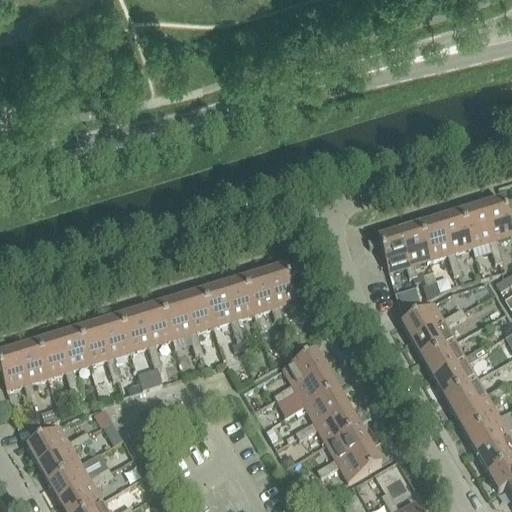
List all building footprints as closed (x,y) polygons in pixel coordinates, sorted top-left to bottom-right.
[(499,255),(496,245),(511,239),(511,234),(502,203),(481,210),(492,246),(488,247),(491,257),(499,255)] [(492,246),(481,210),(460,216),(472,252),(488,247),(492,246)] [(460,216),(440,222),(451,259),(447,260),(450,270),(458,268),(455,257),(472,252),(460,216)] [(430,265),(447,260),(451,259),(440,222),(419,229),(430,265)] [(413,270),(430,265),(419,229),(398,235),(410,271),(406,273),(409,283),(413,282),(417,281),(413,270)] [(388,278),(406,273),(410,271),(398,235),(367,245),(369,252),(380,249),(388,278)] [(491,257),(495,268),(502,265),(499,255),(491,257)] [(296,267),(264,277),(275,313),(271,314),(274,324),(282,322),(279,311),(296,306),(288,278),(298,274),(296,267)] [(458,268),(450,270),(453,280),(461,278),(458,268)] [(511,268),(499,275),(504,285),(511,280),(511,268)] [(275,313),(264,277),(243,283),(254,319),(271,314),(275,313)] [(243,283),(223,289),(234,325),(230,326),(233,337),(241,334),(238,324),(254,319),(243,283)] [(234,325),(223,289),(202,296),(213,332),(230,326),(234,325)] [(415,294),(395,300),(401,320),(420,309),(415,294)] [(202,296),(181,302),(193,338),(189,339),(192,349),(200,347),(196,337),(213,332),(202,296)] [(161,308),(172,344),(189,339),(193,338),(181,302),(161,308)] [(161,308),(140,315),(151,351),(148,352),(151,362),(158,360),(155,349),(172,344),(161,308)] [(447,331),(456,326),(452,319),(443,324),(434,308),(401,327),(412,346),(445,327),(447,331)] [(461,313),(452,319),(456,326),(465,320),(461,313)] [(119,321),(131,357),(148,352),(151,351),(140,315),(119,321)] [(114,362),(131,357),(119,321),(99,327),(110,363),(106,365),(109,375),(117,372),(114,362)] [(110,363),(99,327),(78,334),(89,370),(106,365),(110,363)] [(455,346),(447,331),(445,327),(412,346),(423,365),(455,346)] [(78,334),(58,340),(69,376),(65,377),(68,387),(76,385),(73,375),(89,370),(78,334)] [(244,345),(241,334),(233,337),(237,347),(244,345)] [(69,376),(58,340),(37,346),(48,382),(65,377),(69,376)] [(31,388),(48,382),(37,346),(16,353),(27,389),(24,390),(27,400),(34,398),(31,388)] [(468,368),(478,363),(474,356),(464,361),(455,346),(423,365),(434,384),(466,365),(468,368)] [(200,347),(192,349),(195,360),(203,357),(200,347)] [(483,351),(474,356),(478,363),(487,358),(483,351)] [(0,375),(6,395),(24,390),(27,389),(16,353),(0,357),(0,375)] [(327,374),(316,355),(283,374),(292,390),(294,393),(327,374)] [(154,372),(162,370),(158,360),(151,362),(154,372)] [(477,383),(468,368),(466,365),(434,384),(444,402),(477,383)] [(113,385),(120,383),(117,372),(109,375),(113,385)] [(292,390),(282,395),(286,402),(296,396),(305,412),(338,393),(327,374),(294,393),(292,390)] [(490,406),(499,400),(495,393),(486,399),(477,383),(444,402),(455,421),(488,402),(490,406)] [(68,387),(71,398),(79,395),(76,385),(68,387)] [(140,388),(128,392),(130,399),(142,395),(140,388)] [(505,388),(495,393),(499,400),(509,395),(505,388)] [(316,431),(348,412),(338,393),(305,412),(314,427),(316,431)] [(277,408),(286,402),(282,395),(273,401),(277,408)] [(499,421),(490,406),(488,402),(455,421),(466,440),(499,421)] [(56,412),(41,417),(44,427),(59,422),(56,412)] [(314,427),(304,433),(308,440),(318,434),(326,449),(359,430),(348,412),(316,431),(314,427)] [(278,432),(294,424),(290,416),(274,424),(278,432)] [(511,443),(511,442),(511,433),(508,436),(499,421),(466,440),(477,459),(510,440),(511,443)] [(38,422),(25,426),(26,429),(30,441),(41,434),(38,422)] [(112,426),(103,431),(107,439),(116,434),(112,426)] [(337,468),(370,449),(359,430),(326,449),(335,464),(337,468)] [(72,454),(82,448),(78,441),(68,447),(59,431),(26,450),(38,469),(70,450),(72,454)] [(273,432),(266,436),(271,444),(277,440),(273,432)] [(299,445),(308,440),(304,433),(295,438),(299,445)] [(87,436),(78,441),(82,448),(91,443),(87,436)] [(511,443),(510,440),(477,459),(488,477),(511,463),(511,443)] [(335,464),(326,470),(330,477),(339,471),(348,487),(381,468),(370,449),(337,468),(335,464)] [(70,450),(38,469),(48,488),(81,469),(72,454),(70,450)] [(290,459),(281,464),(286,472),(295,467),(290,459)] [(511,463),(488,477),(499,497),(508,491),(507,491),(511,488),(511,463)] [(94,491),(103,486),(99,479),(90,484),(81,469),(48,488),(59,507),(92,488),(94,491)] [(320,482),(330,477),(326,470),(316,475),(320,482)] [(109,473),(99,479),(103,486),(113,480),(109,473)] [(140,476),(127,483),(131,490),(144,482),(140,476)] [(92,488),(59,507),(62,511),(92,511),(103,506),(94,491),(92,488)] [(367,492),(359,496),(364,505),(371,501),(367,492)] [(393,506),(388,497),(381,501),(387,510),(393,506)]
